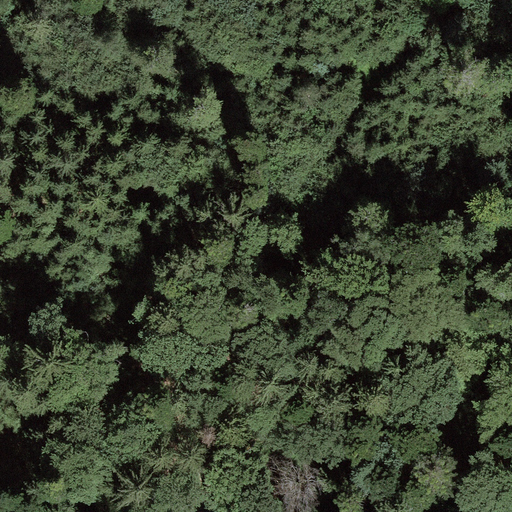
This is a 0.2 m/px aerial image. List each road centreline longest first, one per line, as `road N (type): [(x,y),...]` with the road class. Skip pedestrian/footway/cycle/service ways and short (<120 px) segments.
road 1 (track): [(477,0),(391,72),(291,220),(145,338),(74,358),(0,331)]
road 2 (track): [(391,72),(247,75),(118,19),(112,0)]
